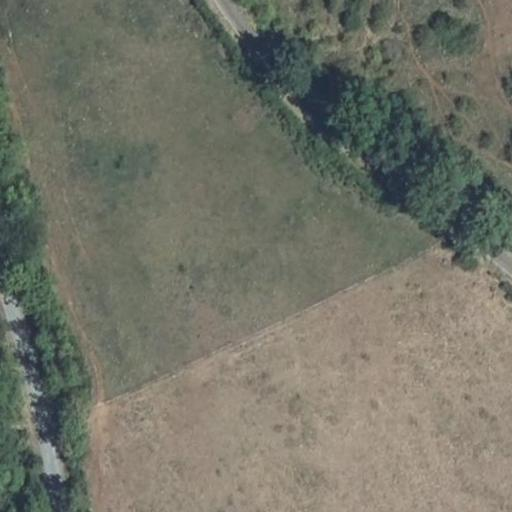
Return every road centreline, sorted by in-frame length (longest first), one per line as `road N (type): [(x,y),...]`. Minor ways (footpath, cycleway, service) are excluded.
road 1 (unclassified): [(223,0),(322,120),(511,268)]
road 2 (track): [(0,277),(60,511)]
